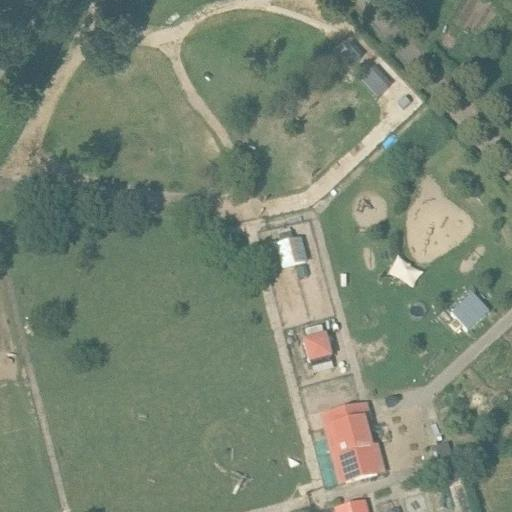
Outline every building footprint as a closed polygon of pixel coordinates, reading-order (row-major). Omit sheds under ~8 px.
[(377,98),(392,85),(376,67),(362,79),(377,98)] [(283,270),(305,265),(299,243),(278,249),(283,270)] [(489,315),(472,297),(451,318),(468,335),(489,315)] [(309,369),(330,364),(324,343),(303,348),(309,369)] [(338,484),(379,473),(361,401),(357,402),(319,413),(338,484)] [(442,482),(458,480),(453,444),(437,446),(442,482)] [(366,511),(364,500),(334,507),(335,511),(366,511)]
